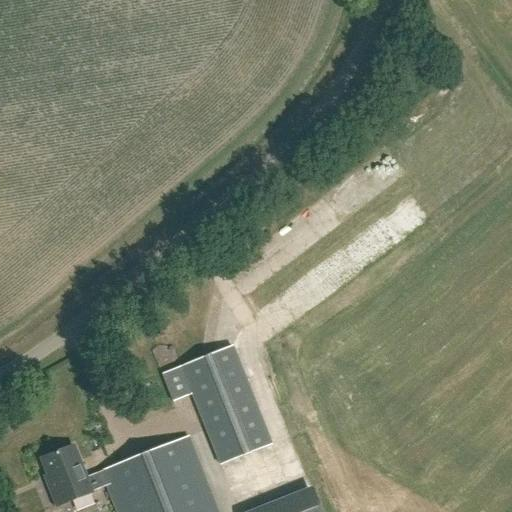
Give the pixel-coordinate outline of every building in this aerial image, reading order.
[(413,118),(432,145),(454,131),(435,103),(413,118)] [(383,174),(392,186),(401,178),(393,167),(383,174)] [(270,445),(232,347),(161,375),(172,403),(191,396),(218,465),(270,445)] [(217,511),(189,440),(87,480),(75,449),(43,461),(54,488),(49,489),(57,509),(107,490),(115,511),(217,511)] [(319,511),(311,489),(251,511),(319,511)]
